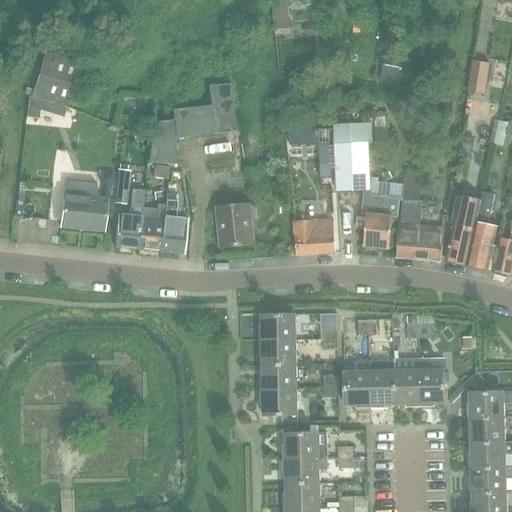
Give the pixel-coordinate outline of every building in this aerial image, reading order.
[(277,13),(274,13),(276,35),(289,33),(287,9),(277,9),(277,13)] [(485,94),(489,63),(471,60),(467,92),(485,94)] [(385,66),(383,81),(400,84),(402,69),(385,66)] [(179,83),(179,139),(223,139),(223,83),(179,83)] [(27,96),(25,117),(38,119),(40,100),(27,96)] [(503,147),(508,122),(498,120),(493,145),(503,147)] [(335,128),(336,162),(337,192),(370,191),(367,126),(335,128)] [(316,129),(288,130),(289,145),(317,144),(316,129)] [(161,130),(146,132),(149,159),(163,158),(161,130)] [(329,137),(319,137),(320,168),(330,168),(329,137)] [(461,137),(458,157),(467,159),(470,139),(461,137)] [(167,179),(169,167),(154,165),(153,177),(167,179)] [(125,203),(127,183),(129,171),(118,170),(116,182),(114,202),(125,203)] [(103,172),(99,178),(103,185),(102,194),(110,195),(110,186),(114,179),(111,172),(103,172)] [(64,195),(60,227),(102,231),(106,199),(94,198),(96,184),(65,181),(64,195)] [(137,249),(142,207),(143,196),(144,188),(132,186),(129,215),(118,214),(114,247),(137,249)] [(474,233),(466,265),(487,270),(494,238),(492,238),(496,219),(490,217),(496,192),(483,189),(481,200),(474,233)] [(167,190),(166,201),(175,202),(176,191),(167,190)] [(466,265),(481,200),(460,194),(459,197),(456,197),(450,223),(454,224),(453,228),(445,261),(466,265)] [(364,247),(389,249),(392,217),(397,218),(399,201),(363,197),(362,214),(367,215),(364,247)] [(441,262),(444,227),(419,225),(421,202),(402,200),(400,224),(399,224),(396,258),(441,262)] [(166,201),(165,210),(160,252),(183,254),(187,219),(175,218),(176,202),(175,202),(166,201)] [(216,207),(221,248),(253,245),(250,219),(254,219),(256,216),(255,209),(253,207),(249,207),(249,203),(216,207)] [(160,252),(165,210),(142,207),(137,249),(160,252)] [(333,218),(293,220),(295,254),(335,252),(333,218)] [(511,275),(511,226),(509,241),(499,239),(492,271),(511,275)] [(262,341),(295,340),(295,314),(261,315),(262,341)] [(429,338),(428,323),(433,323),(432,315),(417,316),(418,338),(429,338)] [(403,339),(418,338),(417,316),(407,316),(407,324),(402,324),(403,339)] [(358,336),(368,336),(368,320),(357,321),(358,336)] [(368,336),(378,335),(378,320),(368,320),(368,336)] [(322,340),(337,340),(337,329),(322,330),(322,340)] [(472,339),(463,339),(463,349),(472,349),(472,339)] [(262,365),(296,365),(295,340),(262,341),(262,365)] [(322,350),(337,350),(337,340),(322,340),(322,350)] [(345,406),(370,405),(369,360),(357,360),(357,371),(344,372),(345,406)] [(394,371),(370,371),(370,360),(369,360),(370,405),(395,405),(394,371)] [(420,404),(419,370),(419,360),(394,360),(394,371),(395,405),(420,404)] [(444,370),(430,370),(430,360),(419,360),(419,370),(420,404),(445,404),(444,370)] [(263,390),(296,390),(296,365),(262,365),(263,390)] [(323,387),(338,386),(338,376),(323,376),(323,387)] [(323,397),(338,397),(338,386),(323,387),(323,397)] [(296,390),(263,390),(263,416),(297,415),(296,390)] [(503,418),(503,404),(511,404),(511,392),(502,393),(502,392),(470,393),(471,419),(503,418)] [(511,441),(504,442),(503,418),(471,419),(471,443),(511,441)] [(327,448),(319,448),(319,433),(284,433),(285,459),(319,458),(327,458),(327,448)] [(505,467),(504,454),(511,453),(511,441),(471,443),(472,468),(505,467)] [(338,458),(353,458),(352,447),(338,448),(338,458)] [(285,484),(320,483),(319,458),(285,459),(285,484)] [(338,469),(353,469),(353,458),(338,458),(338,469)] [(505,478),(511,477),(511,466),(505,467),(472,468),(473,493),(506,492),(505,478)] [(286,508),(320,508),(320,483),(285,484),(286,508)] [(506,511),(506,492),(473,493),(473,511),(506,511)] [(339,507),(354,507),(354,496),(339,497),(339,507)]
